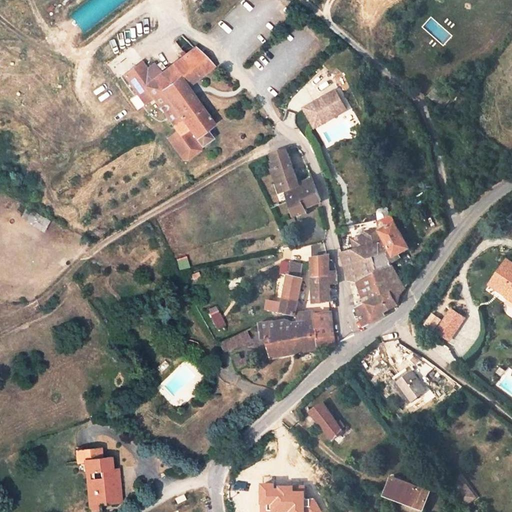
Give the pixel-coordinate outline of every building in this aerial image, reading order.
[(82,29),(127,0),(86,0),(70,11),(82,29)] [(167,100),(185,87),(213,67),(194,48),(160,72),(152,78),(167,100)] [(152,78),(160,72),(153,63),(140,73),(134,64),(122,74),(144,104),(152,98),(143,85),(152,78)] [(200,147),(210,139),(205,130),(212,125),(185,87),(167,100),(152,78),(143,85),(152,98),(169,121),(177,131),(167,138),(182,159),(187,160),(199,151),(200,147)] [(346,111),(336,91),(303,109),(314,129),(346,111)] [(294,147),(271,154),(275,162),(271,163),(273,169),(277,168),(289,199),(317,189),(313,179),(300,184),(290,153),(295,152),(294,147)] [(295,218),(309,213),(307,207),(321,201),(317,189),(289,199),(295,218)] [(43,231),(48,219),(30,212),(25,224),(43,231)] [(384,297),(389,309),(399,303),(398,297),(405,287),(391,258),(410,248),(393,215),(377,221),(378,230),(381,254),(373,258),(374,267),(384,297)] [(373,258),(381,254),(378,230),(367,233),(367,237),(363,238),(365,250),(343,254),(350,282),(358,282),(374,267),(373,258)] [(365,250),(363,238),(353,240),(355,251),(365,250)] [(330,253),(313,258),(316,309),(299,310),(299,320),(315,318),(315,314),(333,312),(330,283),(338,284),(337,272),(335,264),(331,263),(330,253)] [(511,263),(505,258),(494,271),(504,279),(497,289),(511,301),(511,263)] [(418,271),(424,263),(419,260),(413,268),(418,271)] [(295,314),(303,279),(300,279),(303,265),(292,262),(283,303),(267,300),(265,308),(283,312),(295,314)] [(372,301),(384,297),(374,267),(358,282),(363,297),(369,294),(372,301)] [(504,279),(494,271),(486,281),(497,289),(504,279)] [(372,301),(358,307),(365,326),(379,317),(378,316),(389,309),(384,297),(372,301)] [(457,312),(446,303),(430,324),(441,333),(457,312)] [(215,329),(224,325),(215,306),(206,309),(215,329)] [(228,337),(232,347),(263,333),(264,341),(268,340),(271,359),(287,355),(286,348),(299,346),(301,353),(335,345),(335,342),(339,342),(339,335),(335,336),(333,312),(315,314),(315,318),(299,320),(299,322),(292,322),(284,318),(258,323),(228,337)] [(287,355),(301,353),(299,346),(286,348),(287,355)] [(262,362),(258,353),(243,359),(238,348),(229,352),(237,372),(262,362)] [(394,385),(413,373),(410,369),(392,381),(394,385)] [(426,391),(413,373),(394,385),(407,404),(426,391)] [(321,424),(331,414),(322,403),(311,412),(321,424)] [(342,428),(331,414),(321,424),(333,440),(342,428)] [(101,457),(101,448),(75,451),(76,461),(82,461),(84,471),(85,471),(101,469),(102,478),(93,479),(95,505),(100,504),(120,502),(119,498),(116,498),(115,491),(121,490),(119,475),(111,476),(109,456),(101,457)] [(101,469),(85,471),(89,511),(100,510),(100,504),(95,505),(93,479),(102,478),(101,469)] [(423,511),(431,492),(393,477),(386,494),(399,498),(397,504),(409,508),(407,511),(423,511)] [(449,484),(464,504),(474,497),(459,477),(449,484)]
